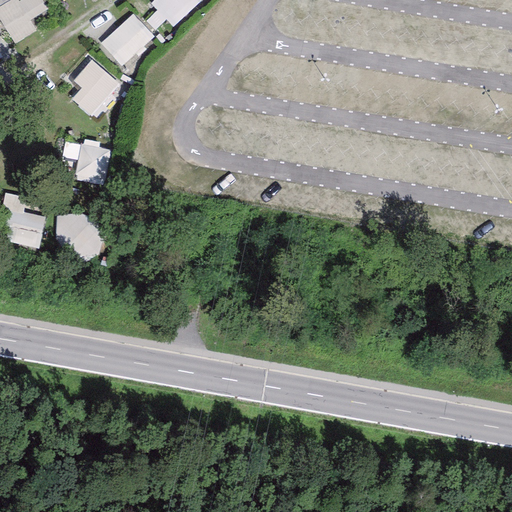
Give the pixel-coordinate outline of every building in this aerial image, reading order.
[(45,29),(39,14),(52,9),(48,0),(13,0),(2,5),(17,41),(45,29)] [(158,0),(156,3),(179,26),(205,0),(158,0)] [(128,65),(160,36),(138,12),(106,42),(128,65)] [(88,87),(78,99),(98,116),(127,84),(97,58),(79,79),(88,87)] [(79,177),(110,183),(117,147),(86,141),(79,177)] [(21,195),(13,241),(43,247),(51,201),(21,195)] [(101,255),(98,212),(60,214),(64,257),(101,255)]
